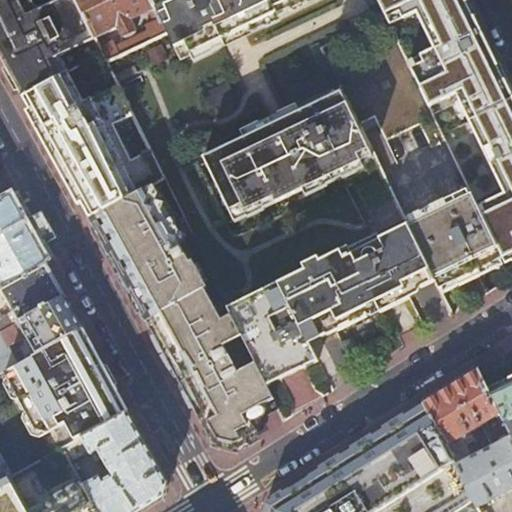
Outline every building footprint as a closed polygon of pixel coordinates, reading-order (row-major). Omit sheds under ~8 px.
[(67,74),(102,55),(99,48),(95,39),(75,0),(60,0),(41,10),(35,7),(31,0),(0,0),(0,59),(4,67),(21,99),(67,74)] [(165,35),(147,0),(75,0),(95,39),(114,30),(118,36),(120,35),(123,37),(126,38),(135,34),(135,31),(131,21),(148,13),(152,22),(145,25),(148,30),(115,47),(112,42),(99,48),(102,55),(107,64),(165,35)] [(147,0),(165,35),(167,34),(237,0),(265,0),(273,16),(300,3),(298,0),(147,0)] [(265,0),(237,0),(167,34),(181,61),(273,16),(265,0)] [(376,0),(385,18),(398,11),(401,17),(416,10),(433,47),(418,54),(423,62),(410,68),(427,105),(455,92),(502,189),(474,202),(502,260),(511,254),(511,98),(502,77),(467,7),(463,0),(376,0)] [(128,107),(118,87),(83,104),(67,74),(21,99),(37,126),(69,184),(89,220),(151,185),(163,179),(150,153),(131,163),(113,126),(132,116),(128,107)] [(208,91),(215,107),(238,95),(231,80),(208,91)] [(343,91),(316,104),(348,170),(374,157),(343,91)] [(348,170),(316,104),(205,158),(231,211),(244,206),(247,212),(275,198),(278,204),(348,170)] [(151,185),(89,220),(140,311),(199,276),(192,263),(189,264),(177,238),(177,230),(170,218),(165,221),(162,210),(163,203),(155,202),(156,193),(151,185)] [(502,260),(474,202),(471,195),(408,226),(408,227),(436,285),(442,297),(506,267),(502,260)] [(0,290),(46,265),(31,238),(9,199),(0,203),(0,290)] [(379,234),(279,284),(310,346),(380,312),(383,316),(410,302),(408,299),(436,285),(408,227),(382,240),(379,234)] [(0,331),(63,297),(56,284),(46,265),(0,290),(11,312),(0,318),(0,331)] [(207,290),(199,276),(140,311),(163,352),(187,398),(253,363),(231,317),(221,322),(205,291),(207,290)] [(266,389),(319,362),(310,346),(279,284),(227,310),(266,389)] [(63,297),(0,331),(0,375),(3,374),(18,366),(8,349),(21,342),(16,331),(20,328),(36,356),(82,330),(75,319),(63,297)] [(18,366),(3,374),(36,432),(49,435),(66,425),(76,442),(128,413),(117,393),(95,353),(82,330),(36,356),(18,366)] [(253,363),(187,398),(213,445),(239,452),(260,437),(251,424),(276,408),(266,389),(253,363)] [(511,443),(486,391),(477,372),(452,387),(424,405),(474,501),(478,508),(511,489),(511,443)] [(511,378),(486,391),(511,443),(511,378)] [(264,511),(456,511),(474,501),(424,405),(390,426),(310,477),(268,503),(264,511)] [(128,413),(76,442),(63,449),(71,463),(89,453),(91,457),(93,456),(97,463),(103,459),(112,476),(103,482),(100,478),(89,485),(85,479),(81,481),(83,484),(98,511),(141,511),(163,499),(167,484),(151,456),(128,413)] [(0,511),(27,511),(10,479),(0,484),(0,492),(1,495),(0,495),(0,511)] [(98,511),(83,484),(32,511),(98,511)]
